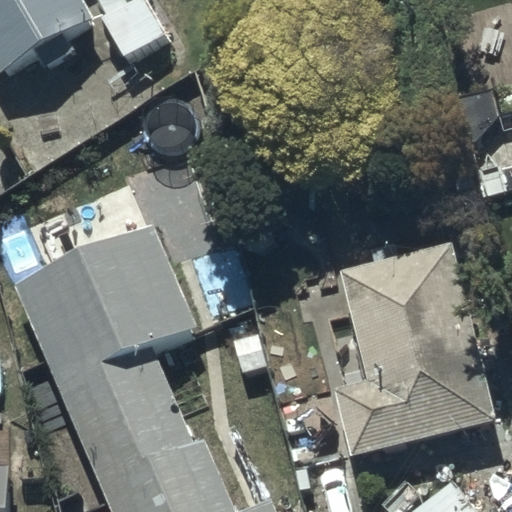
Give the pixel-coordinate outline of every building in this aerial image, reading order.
[(0,0),(0,86),(2,91),(100,34),(79,0),(0,0)] [(238,0),(251,23),(292,0),(238,0)] [(145,3),(110,24),(134,66),(170,46),(145,3)] [(210,324),(166,222),(28,274),(129,511),(285,511),(280,499),(251,511),(219,438),(209,442),(166,343),(210,324)] [(465,238),(356,265),(379,376),(349,382),(363,446),(503,416),(465,238)] [(25,511),(25,465),(0,464),(0,511),(25,511)] [(491,511),(464,476),(418,511),(511,511),(511,498),(494,511),(491,511)]
